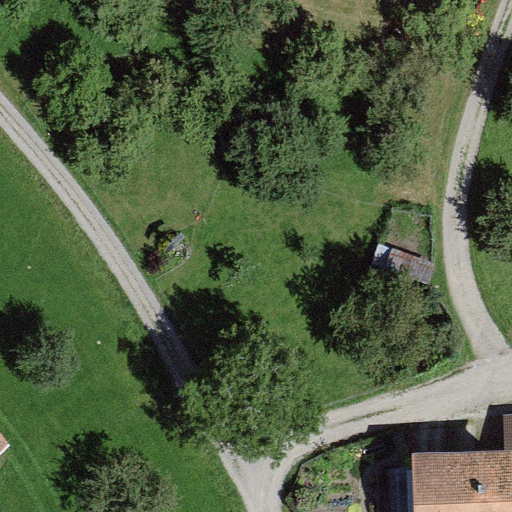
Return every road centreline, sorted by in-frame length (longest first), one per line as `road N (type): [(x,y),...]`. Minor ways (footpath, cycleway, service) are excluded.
road 1 (track): [(511,377),(310,432),(268,465),(251,493),(124,265),(0,108)]
road 2 (track): [(511,1),(454,216),(469,299),(489,343),(511,363)]
